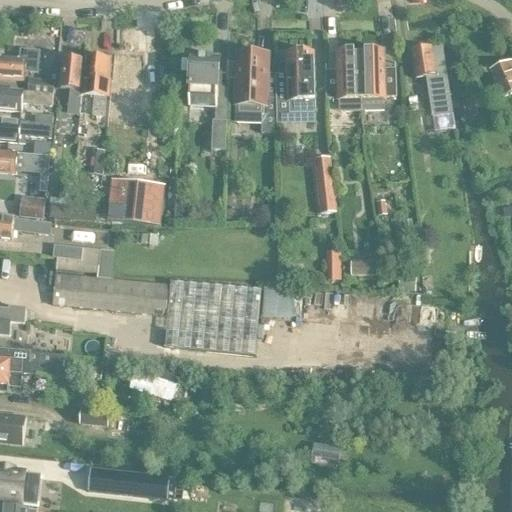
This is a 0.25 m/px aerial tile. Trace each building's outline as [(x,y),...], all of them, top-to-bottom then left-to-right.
[(411,50),(416,78),(426,77),(431,117),(451,114),(442,47),(432,48),(431,47),(411,50)] [(37,73),(37,71),(39,52),(20,51),(19,60),(0,58),(0,78),(24,81),(25,72),(37,73)] [(361,111),(360,54),(354,54),(354,51),(336,52),(336,70),(325,70),(326,99),(337,99),(337,100),(340,100),(340,112),(358,111),(361,111)] [(366,54),(360,54),(361,111),(364,111),(383,110),(383,99),(385,99),(385,97),(396,97),(395,68),(384,69),(384,51),(366,51),(366,54)] [(279,74),(275,74),(276,99),(276,98),(276,114),(315,112),(314,53),(286,53),(286,63),(279,63),(279,74)] [(228,79),(238,80),(237,114),(261,115),(260,134),(276,134),(276,99),(264,99),(265,56),(240,54),(239,63),(229,63),(228,79)] [(59,90),(70,90),(68,113),(79,113),(83,60),(75,59),(73,56),(67,55),(65,58),(62,58),(59,90)] [(82,95),(95,96),(93,115),(104,116),(109,58),(85,55),(82,95)] [(110,81),(107,120),(133,122),(138,66),(139,57),(118,55),(116,82),(110,81)] [(182,59),(181,72),(190,72),(189,107),(215,108),(215,121),(227,121),(228,90),(218,83),(219,57),(191,56),(191,60),(182,59)] [(511,60),(489,71),(502,98),(511,93),(511,60)] [(28,78),(27,92),(41,94),(52,95),(54,80),(28,78)] [(52,95),(41,94),(27,92),(0,89),(0,110),(21,113),(22,100),(53,103),(53,95),(52,95)] [(0,142),(24,144),(25,137),(51,139),(52,126),(0,121),(0,142)] [(212,121),(211,150),(226,151),(227,121),(215,121),(212,121)] [(0,173),(15,175),(16,172),(30,173),(28,189),(40,190),(40,192),(46,193),(50,157),(0,152),(0,173)] [(315,159),(321,215),(335,213),(329,158),(315,159)] [(70,219),(71,197),(73,180),(61,179),(60,198),(50,198),(48,217),(70,219)] [(112,181),(107,220),(160,226),(164,186),(112,181)] [(71,197),(70,219),(94,221),(96,199),(71,197)] [(19,216),(42,219),(44,203),(21,200),(19,216)] [(385,205),(376,206),(378,216),(387,215),(385,205)] [(0,240),(12,242),(13,232),(50,236),(51,224),(0,218),(0,240)] [(142,234),(141,244),(157,245),(158,236),(142,234)] [(53,257),(57,258),(56,270),(98,274),(100,249),(54,245),(53,257)] [(326,279),(326,281),(341,281),(341,279),(340,252),(326,252),(325,252),(326,279)] [(376,262),(351,262),(351,275),(376,275),(376,262)] [(165,316),(168,316),(257,324),(260,290),(169,282),(168,297),(166,297),(167,286),(54,276),(52,306),(165,316)] [(399,277),(398,291),(415,292),(417,278),(399,277)] [(264,316),(295,317),(296,289),(265,288),(264,316)] [(11,322),(25,323),(26,311),(0,308),(0,337),(9,338),(11,322)] [(257,324),(168,316),(165,347),(254,355),(257,324)] [(0,392),(7,393),(8,386),(20,387),(21,373),(62,377),(64,356),(0,350),(0,392)] [(130,387),(172,399),(176,386),(180,387),(183,376),(159,368),(155,381),(134,375),(130,387)] [(203,407),(216,408),(220,379),(207,378),(203,407)] [(80,424),(79,426),(104,429),(107,429),(107,427),(109,414),(108,414),(104,413),(81,411),(80,424)] [(0,443),(12,445),(13,438),(23,439),(26,418),(0,415),(0,443)] [(340,446),(312,442),(310,459),(310,462),(337,465),(340,446)] [(0,501),(38,507),(41,474),(14,471),(14,469),(0,467),(0,501)] [(90,469),(88,491),(168,501),(170,478),(90,469)] [(173,499),(189,501),(205,503),(207,487),(175,483),(173,499)]
